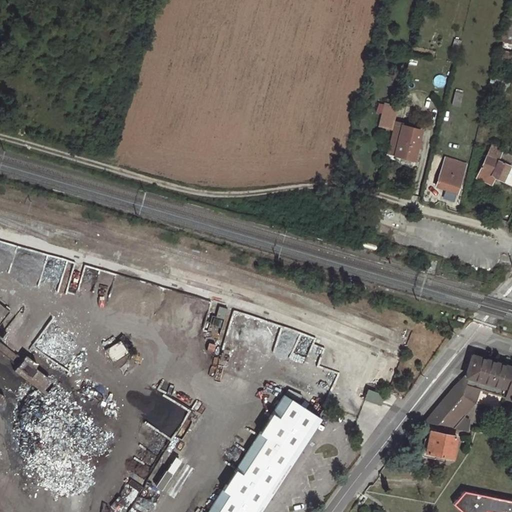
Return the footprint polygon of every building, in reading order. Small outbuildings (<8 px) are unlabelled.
[(446,84),(444,75),(434,76),(435,86),(446,84)] [(463,93),(456,92),(453,104),(460,106),(463,93)] [(398,106),(385,103),(380,126),(393,129),(398,106)] [(425,128),(396,121),(388,153),(417,160),(425,128)] [(507,149),(494,143),(479,179),(492,185),(495,178),(511,184),(511,166),(501,162),(507,149)] [(468,164),(445,157),(435,187),(458,194),(468,164)] [(444,191),(442,198),(454,202),(456,195),(444,191)] [(380,225),(399,227),(400,212),(381,211),(380,225)] [(376,248),(361,243),(360,248),(374,253),(376,248)] [(364,289),(348,284),(346,291),(362,296),(364,289)] [(308,349),(321,354),(326,339),(313,335),(308,349)] [(120,341),(106,350),(114,362),(128,353),(120,341)] [(511,393),(511,367),(475,357),(469,382),(511,393)] [(44,390),(52,381),(27,358),(19,367),(44,390)] [(428,422),(454,428),(465,415),(475,404),(480,389),(464,382),(428,422)] [(383,395),(366,389),(363,398),(380,404),(383,395)] [(289,392),(210,510),(213,511),(263,511),(327,418),(289,392)] [(459,438),(432,432),(428,453),(454,459),(459,438)] [(156,486),(168,494),(186,465),(175,457),(156,486)] [(460,511),(486,511),(488,510),(497,511),(511,511),(511,500),(468,492),(454,506),(460,511)]
